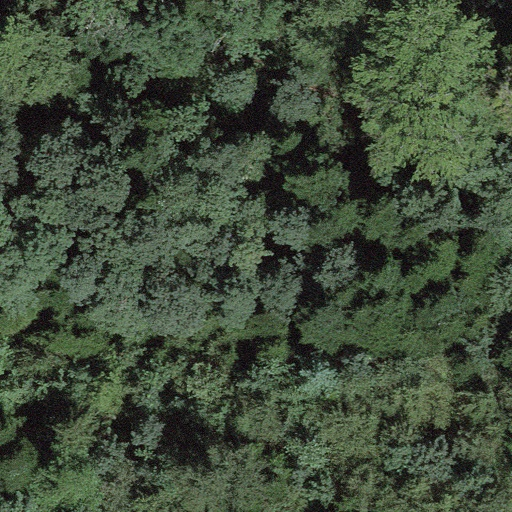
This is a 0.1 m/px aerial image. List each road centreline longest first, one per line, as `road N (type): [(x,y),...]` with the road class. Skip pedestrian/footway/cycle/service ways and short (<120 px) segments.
road 1 (track): [(0,30),(28,34),(273,145),(511,320)]
road 2 (track): [(511,457),(395,463),(108,413),(0,424)]
